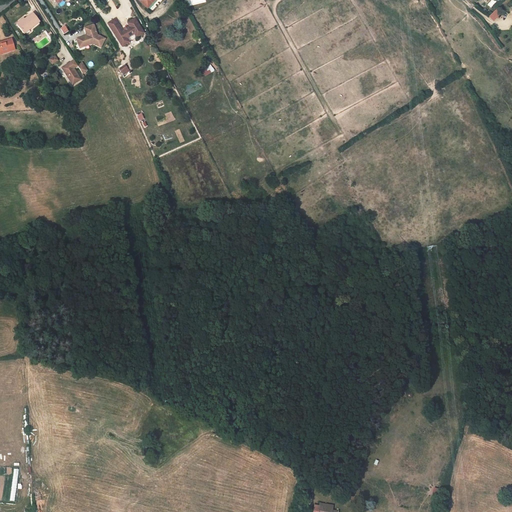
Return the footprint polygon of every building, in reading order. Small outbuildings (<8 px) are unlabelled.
[(25,21),(18,26),(24,34),(39,22),(33,13),(24,20),(25,21)] [(115,19),(108,23),(123,46),(129,42),(127,38),(128,37),(127,35),(131,32),(133,34),(135,33),(137,37),(144,33),(135,19),(128,23),(130,27),(128,28),(125,30),(123,31),(115,19)] [(88,43),(89,45),(93,44),(101,48),(105,39),(97,35),(94,25),(85,28),(87,35),(77,39),(79,46),(88,43)] [(0,43),(0,45),(0,44),(0,51),(2,51),(3,53),(15,50),(11,39),(0,42),(0,43)] [(78,66),(74,60),(62,68),(73,85),(81,80),(74,69),(78,66)] [(87,71),(83,63),(78,66),(83,73),(87,71)] [(201,69),(205,76),(214,71),(210,64),(201,69)] [(338,511),(333,510),(334,505),(320,503),(319,506),(314,505),(312,511),(338,511)]
